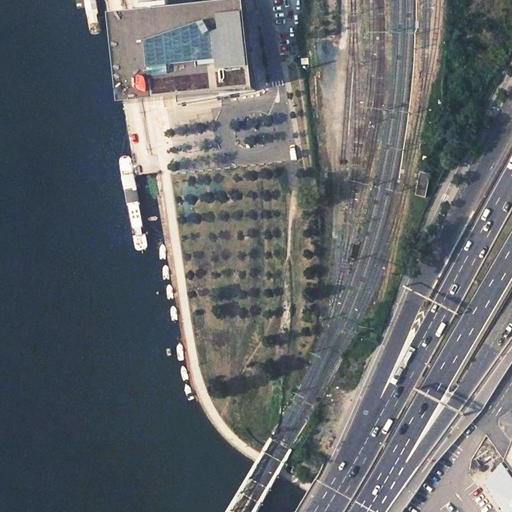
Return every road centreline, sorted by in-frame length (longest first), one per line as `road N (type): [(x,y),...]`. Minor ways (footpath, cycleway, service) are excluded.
road 1 (trunk): [(511,116),(418,292),(343,481)]
road 2 (trunk): [(511,184),(343,481)]
road 3 (trunk): [(374,503),(511,258)]
road 4 (trunk): [(374,503),(511,321)]
road 5 (unclassified): [(262,105),(240,105),(227,117),(230,150),(263,157),(280,128)]
